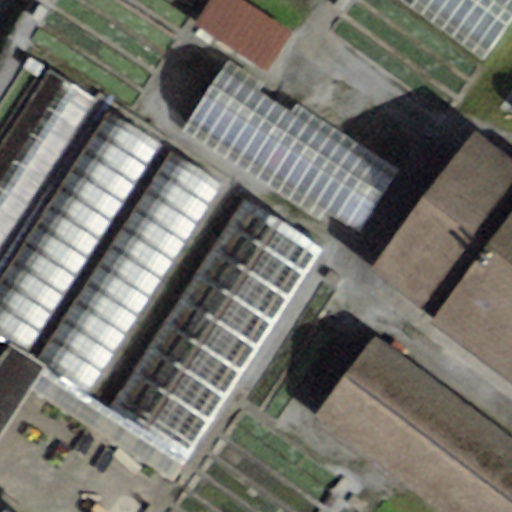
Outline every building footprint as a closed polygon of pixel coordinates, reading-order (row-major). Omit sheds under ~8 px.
[(215,0),(199,25),(266,69),(288,36),(232,0),(215,0)] [(511,0),(413,0),(488,55),(511,21),(511,0)] [(189,125),(358,233),(394,178),(224,70),(189,125)] [(0,147),(0,250),(96,101),(50,71),(0,147)] [(0,280),(0,342),(26,359),(162,148),(108,114),(0,280)] [(511,193),(511,154),(488,136),(469,161),(511,193)] [(224,186),(171,152),(34,365),(36,366),(23,386),(173,483),(186,462),(109,413),(87,399),(224,186)] [(511,350),(511,193),(469,161),(394,262),(511,350)] [(109,413),(186,462),(324,249),(247,201),(109,413)] [(511,350),(394,262),(375,286),(511,388),(511,350)] [(0,422),(23,386),(36,366),(34,365),(26,359),(0,342),(0,422)] [(511,457),(375,354),(330,414),(459,511),(506,511),(511,505),(511,457)]
